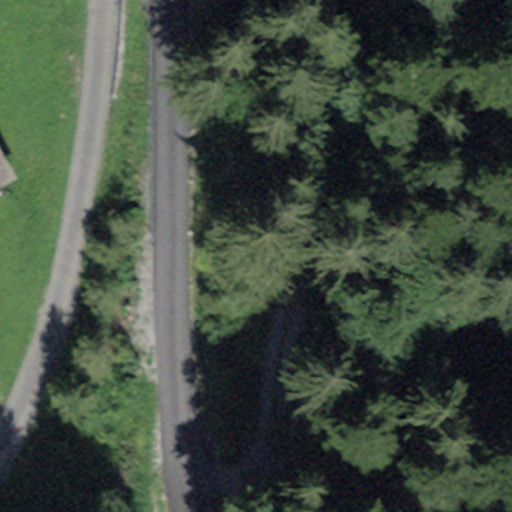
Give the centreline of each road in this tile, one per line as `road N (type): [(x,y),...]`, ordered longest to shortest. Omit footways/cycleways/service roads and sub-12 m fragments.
road 1 (track): [(362,0),(257,463),(241,489),(197,506)]
road 2 (unclassified): [(198,511),(166,336),(171,0)]
